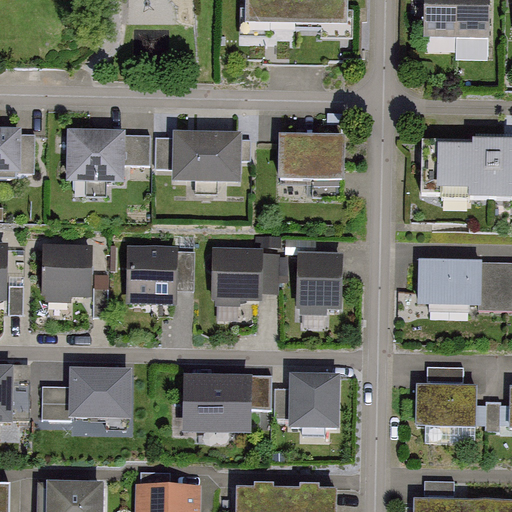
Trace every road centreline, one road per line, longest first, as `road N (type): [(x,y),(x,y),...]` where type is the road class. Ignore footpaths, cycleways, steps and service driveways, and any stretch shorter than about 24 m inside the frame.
road 1 (residential): [(385,104),(375,511)]
road 2 (residential): [(385,104),(0,97)]
road 3 (residential): [(511,107),(385,104)]
